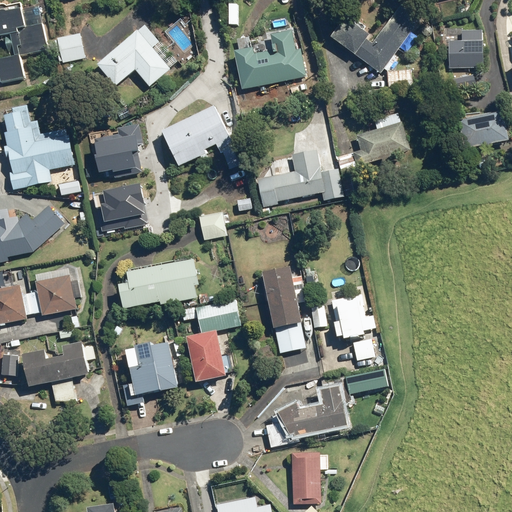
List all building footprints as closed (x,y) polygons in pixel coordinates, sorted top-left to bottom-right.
[(3,9),(0,9),(0,33),(4,33),(5,37),(16,35),(17,40),(11,41),(13,52),(19,51),(20,57),(1,60),(5,83),(28,78),(24,56),(52,50),(47,24),(46,24),(44,10),(29,12),(28,10),(27,10),(26,4),(12,7),(10,6),(9,5),(7,5),(4,6),(3,7),(3,9)] [(368,40),(371,36),(347,18),(332,39),(381,75),(421,20),(401,5),(373,43),(368,40)] [(145,32),(103,66),(120,87),(140,71),(153,87),(175,70),(157,49),(165,42),(152,27),(145,33),(145,32)] [(239,51),(246,89),(310,77),(304,49),(299,50),(295,30),(274,34),(277,50),(258,53),(257,47),(254,48),(252,37),(240,39),(242,50),(239,51)] [(483,30),(462,31),(462,41),(449,42),(450,69),(485,67),(483,30)] [(84,34),(61,38),(66,63),(88,59),(84,34)] [(412,70),(387,72),(389,93),(413,91),(412,70)] [(474,75),(454,80),(456,90),(477,85),(474,75)] [(232,102),(165,132),(182,168),(204,158),(206,163),(211,161),(208,153),(220,148),(231,171),(243,165),(235,148),(237,147),(222,112),(234,106),(232,102)] [(56,183),(54,171),(79,165),(71,130),(44,136),(40,122),(35,123),(31,107),(16,110),(17,115),(9,116),(12,133),(8,134),(11,147),(7,148),(9,159),(13,158),(17,173),(13,173),(17,192),(56,183)] [(504,112),(460,121),(466,150),(510,141),(504,112)] [(344,176),(342,176),(347,197),(363,194),(359,173),(360,173),(358,166),(411,150),(399,113),(375,120),(378,129),(357,135),(362,150),(338,157),(344,176)] [(100,140),(105,173),(136,168),(134,152),(143,151),(140,133),(100,140)] [(299,170),(260,179),(267,208),(281,205),(280,203),(327,193),(329,202),(347,198),(340,168),(324,171),(319,150),(295,155),(299,170)] [(83,181),(62,186),(65,197),(86,192),(83,181)] [(105,196),(114,229),(152,220),(144,186),(105,196)] [(85,205),(77,201),(70,215),(79,219),(85,205)] [(0,263),(12,261),(11,257),(36,252),(69,223),(54,207),(37,221),(31,214),(21,222),(21,223),(20,218),(11,220),(9,210),(0,211),(0,263)] [(225,212),(203,216),(207,242),(230,238),(225,212)] [(125,284),(129,307),(198,295),(196,283),(203,282),(198,257),(134,268),(136,282),(125,284)] [(294,266),(267,270),(283,351),(310,346),(302,303),(310,301),(305,275),(296,276),(294,266)] [(24,285),(0,289),(0,325),(31,320),(30,316),(46,313),(47,317),(80,310),(77,298),(84,297),(81,283),(74,284),(72,274),(37,281),(40,293),(26,296),(24,285)] [(332,291),(334,301),(341,336),(349,335),(350,338),(369,334),(368,329),(379,327),(377,316),(367,317),(364,299),(347,302),(344,289),(332,291)] [(195,335),(191,337),(200,381),(231,375),(227,357),(232,356),(230,342),(224,343),(222,331),(246,327),(240,298),(184,309),(186,320),(202,317),(205,333),(195,335)] [(328,303),(316,304),(318,328),(330,327),(328,303)] [(376,338),(355,343),(360,361),(380,357),(376,338)] [(175,339),(140,346),(144,366),(137,367),(140,383),(134,384),(136,397),(184,387),(175,339)] [(50,350),(27,355),(33,386),(95,373),(92,360),(98,359),(95,346),(88,347),(87,342),(67,346),(69,357),(52,360),(50,350)] [(23,356),(7,355),(5,375),(20,377),(23,356)] [(283,413),(298,436),(353,425),(346,387),(326,391),(328,404),(304,409),(303,401),(283,413)] [(289,423),(271,426),(275,445),(292,442),(289,423)] [(324,451),(297,450),(296,504),(324,505),(324,470),(332,471),(332,456),(324,456),(324,451)] [(259,497),(221,505),(222,511),(276,511),(275,505),(262,508),(259,497)] [(118,511),(118,503),(92,506),(92,511),(118,511)]
